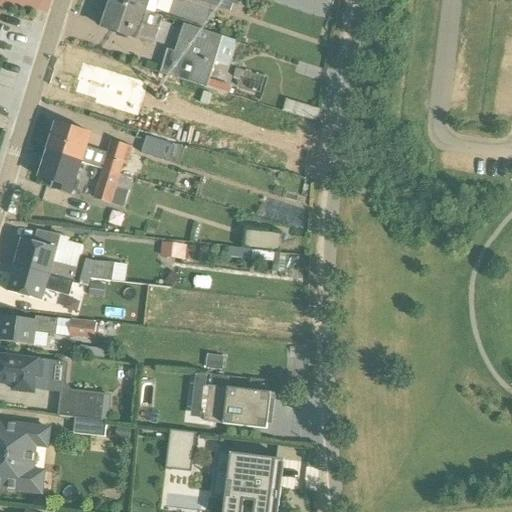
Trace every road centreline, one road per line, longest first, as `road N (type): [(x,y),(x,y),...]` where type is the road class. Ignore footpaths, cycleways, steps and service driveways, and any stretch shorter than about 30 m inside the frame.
road 1 (residential): [(362,0),(325,287),(338,511)]
road 2 (unclassified): [(66,0),(0,210)]
